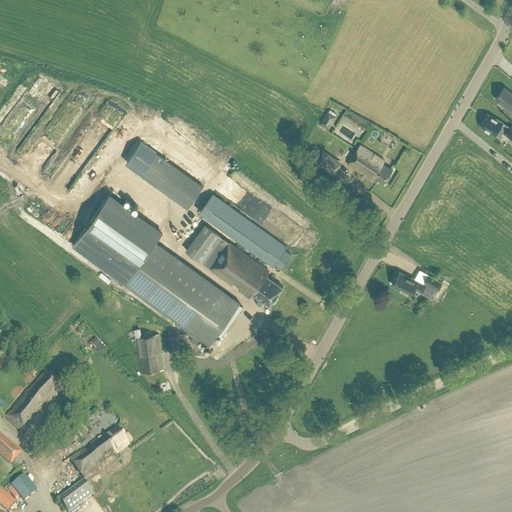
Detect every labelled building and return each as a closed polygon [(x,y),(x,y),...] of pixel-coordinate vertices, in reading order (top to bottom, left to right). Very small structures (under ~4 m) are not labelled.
[(511,92),(504,86),(495,98),(505,106),(503,108),(511,115),(511,92)] [(328,111),(321,122),(322,122),(320,125),(327,129),(329,126),(336,116),(328,111)] [(487,113),(480,125),(489,131),(489,132),(492,135),(494,134),(495,135),(495,134),(499,137),(502,131),(503,132),(505,133),(511,138),(511,123),(510,126),(496,118),(496,119),(487,113)] [(348,164),(360,172),(362,170),(368,174),(368,177),(377,183),(379,179),(385,183),(393,169),(383,163),(385,160),(361,144),(348,164)] [(315,161),(334,174),(341,163),(322,151),(315,161)] [(273,265),(274,264),(281,269),(291,254),(284,249),(285,248),(249,223),(251,220),(213,192),(199,211),(273,265)] [(110,195),(73,245),(124,283),(209,345),(217,333),(221,336),(243,306),(239,303),(181,261),(155,242),(162,232),(110,195)] [(38,229),(44,220),(36,215),(30,224),(38,229)] [(186,250),(211,268),(232,284),(234,281),(241,286),(239,289),(251,298),(254,294),(271,306),(284,288),(267,275),(270,272),(224,239),(204,225),(186,250)] [(414,288),(421,292),(433,298),(442,281),(429,274),(424,283),(411,276),(409,277),(399,272),(393,284),(410,294),(414,288)] [(312,321),(306,333),(311,335),(317,323),(312,321)] [(89,322),(82,327),(90,336),(97,331),(89,322)] [(162,352),(154,329),(150,330),(150,331),(139,335),(138,334),(134,336),(142,357),(143,356),(149,374),(166,368),(161,353),(162,352)] [(6,338),(2,342),(6,345),(10,341),(10,340),(6,337),(6,338)] [(122,337),(122,356),(133,357),(133,338),(122,337)] [(101,345),(96,338),(90,343),(96,350),(101,345)] [(102,346),(98,349),(106,357),(110,353),(102,346)] [(51,403),(63,389),(46,375),(30,393),(7,420),(26,436),(53,404),(51,403)] [(87,423),(81,428),(86,434),(92,430),(87,423)] [(130,448),(117,430),(105,439),(103,437),(91,446),(93,449),(87,454),(85,451),(71,461),(86,482),(119,459),(117,457),(130,448)] [(0,456),(11,465),(21,454),(0,436),(0,456)] [(71,446),(65,437),(58,442),(57,440),(53,443),(54,445),(45,451),(40,445),(30,452),(35,459),(32,461),(38,469),(57,456),(56,454),(63,449),(65,451),(71,446)] [(40,477),(46,484),(55,477),(50,470),(40,477)] [(24,477),(11,488),(23,503),(37,492),(24,477)] [(59,502),(66,511),(71,511),(92,497),(93,496),(84,484),(66,497),(59,502)] [(0,506),(6,511),(8,511),(16,504),(0,489),(0,506)]
